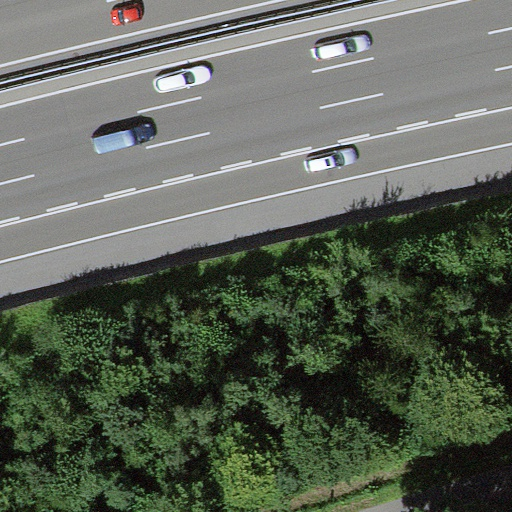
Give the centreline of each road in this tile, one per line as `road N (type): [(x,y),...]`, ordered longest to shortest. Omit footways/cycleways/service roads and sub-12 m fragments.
road 1 (motorway): [(0,250),(511,125)]
road 2 (motorway): [(0,166),(295,90),(511,48)]
